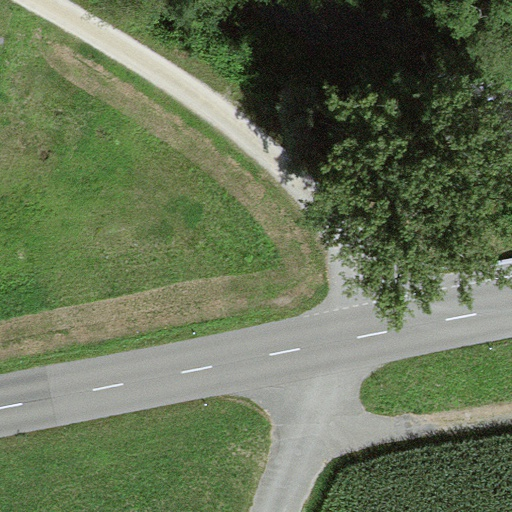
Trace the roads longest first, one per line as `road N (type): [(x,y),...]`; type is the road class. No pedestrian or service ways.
road 1 (track): [(32,0),(243,126),(323,195),(352,267),(318,350),(312,437)]
road 2 (tertiary): [(511,304),(318,350),(0,396)]
road 3 (track): [(312,437),(511,414)]
